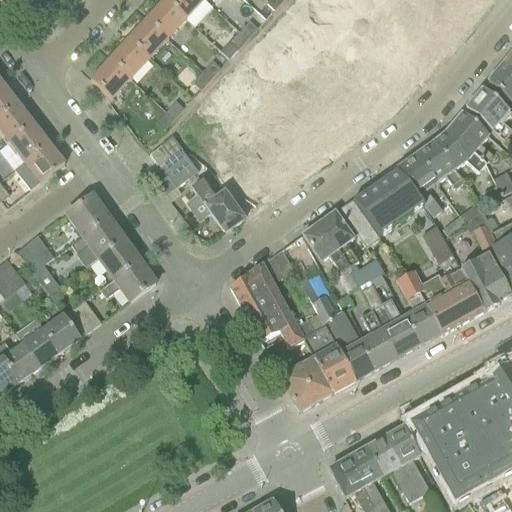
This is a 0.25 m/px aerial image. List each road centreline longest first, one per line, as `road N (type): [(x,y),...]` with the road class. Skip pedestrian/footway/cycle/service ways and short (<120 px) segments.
road 1 (residential): [(190,290),(436,114),(511,21)]
road 2 (tertiary): [(288,456),(502,337)]
road 3 (residential): [(0,428),(190,290)]
road 4 (residential): [(288,456),(190,290)]
road 5 (residential): [(190,290),(101,170)]
road 6 (residential): [(0,247),(101,170)]
